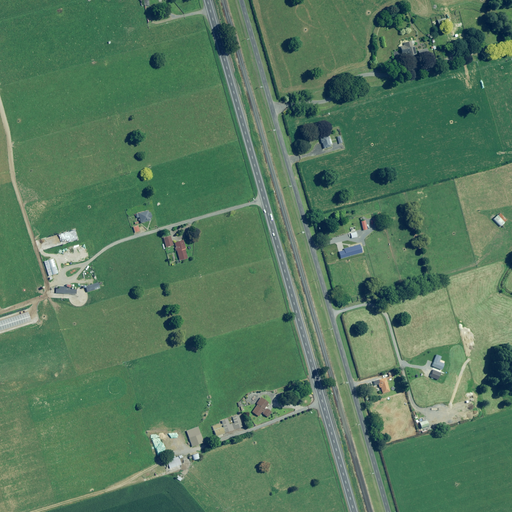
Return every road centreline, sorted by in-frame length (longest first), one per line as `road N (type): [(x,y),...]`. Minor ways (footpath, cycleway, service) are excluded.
road 1 (tertiary): [(240,0),(388,511)]
road 2 (primary): [(207,0),(353,511)]
road 3 (track): [(511,44),(357,78),(316,103),(272,110)]
road 4 (track): [(70,268),(63,273),(71,280),(118,242),(264,199)]
